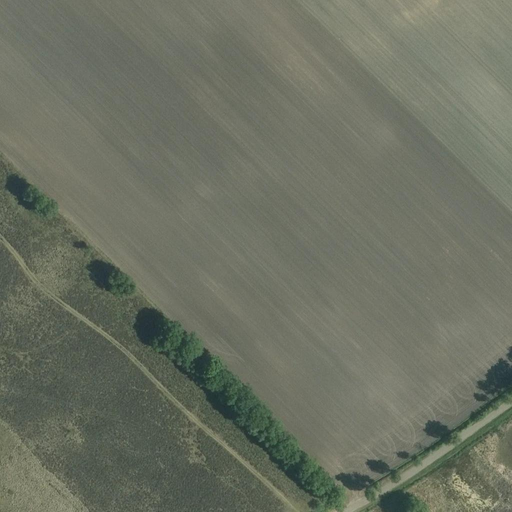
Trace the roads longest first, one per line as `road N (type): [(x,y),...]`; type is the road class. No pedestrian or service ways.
road 1 (track): [(0,237),(37,282),(134,360),(294,511)]
road 2 (unclassified): [(342,511),(511,401)]
